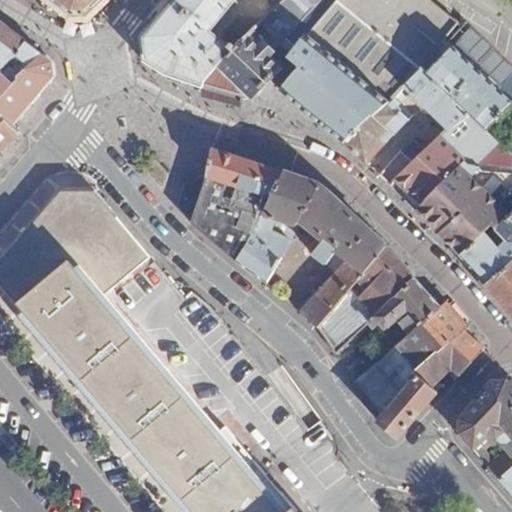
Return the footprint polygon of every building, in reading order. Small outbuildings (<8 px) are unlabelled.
[(83,16),(98,0),(53,0),(73,15),(83,16)] [(207,80),(220,67),(233,50),(211,34),(237,0),(174,0),(143,40),(146,63),(163,76),(203,91),(207,80)] [(220,67),(252,98),(266,82),(278,69),(267,58),(271,54),(266,48),(273,40),(279,41),(286,38),(296,46),(305,36),(331,4),(334,0),(281,0),(233,50),(220,67)] [(308,116),(344,145),(391,105),(405,91),(437,53),(415,34),(379,69),(383,74),(377,82),(364,70),(357,77),(350,69),(377,27),(399,0),(334,0),(331,4),(357,27),(337,61),(305,36),(296,46),(286,59),(297,70),(279,91),(308,116)] [(0,70),(25,43),(0,24),(0,70)] [(41,55),(25,43),(0,70),(0,71),(15,85),(20,76),(41,55)] [(445,43),(437,53),(405,91),(446,130),(469,118),(485,132),(510,106),(452,50),(445,43)] [(52,63),(41,55),(20,76),(15,85),(0,71),(0,90),(1,92),(0,92),(0,114),(11,125),(53,78),(52,63)] [(252,98),(220,67),(207,80),(203,91),(247,103),(252,98)] [(344,145),(365,163),(407,120),(391,105),(344,145)] [(17,133),(11,125),(0,114),(0,148),(5,144),(17,133)] [(390,186),(414,211),(463,165),(471,167),(478,169),(511,171),(511,158),(485,132),(469,118),(446,130),(410,166),(390,186)] [(244,161),(213,150),(205,176),(191,225),(236,260),(245,249),(237,245),(247,213),(225,205),(220,216),(212,213),(226,185),(236,188),(244,161)] [(378,176),(390,186),(410,166),(399,155),(378,176)] [(283,175),(244,161),(236,188),(250,193),(246,204),(228,199),(225,205),(247,213),(237,245),(245,249),(254,237),(283,175)] [(414,211),(459,256),(491,226),(496,229),(508,217),(498,206),(486,194),(483,197),(462,176),(471,167),(463,165),(414,211)] [(315,185),(283,175),(254,237),(245,249),(236,260),(234,263),(265,283),(300,223),(317,237),(306,249),(311,254),(310,255),(324,266),(329,259),(340,268),(315,298),(312,295),(297,308),(315,328),(383,246),(315,185)] [(67,191),(64,188),(26,231),(0,260),(0,285),(21,310),(73,265),(99,298),(147,257),(112,215),(92,189),(67,191)] [(459,256),(484,285),(511,258),(511,193),(498,206),(508,217),(496,229),(491,226),(459,256)] [(315,328),(334,354),(366,323),(411,279),(383,246),(315,328)] [(511,318),(511,258),(484,285),(511,318)] [(295,511),(225,428),(215,436),(99,298),(73,265),(21,310),(51,345),(64,360),(172,488),(192,511),(295,511)] [(438,309),(411,279),(366,323),(371,328),(377,322),(383,328),(394,317),(409,335),(438,309)] [(444,305),(438,309),(409,335),(394,348),(398,354),(381,369),(377,363),(355,382),(380,417),(414,378),(412,374),(461,331),(464,328),(444,305)] [(457,376),(480,349),(461,331),(412,374),(414,378),(433,393),(439,387),(434,383),(448,370),(457,376)] [(397,437),(433,393),(414,378),(380,417),(377,421),(397,437)] [(489,380),(459,418),(458,435),(472,451),(486,437),(495,437),(506,450),(487,468),(499,481),(511,468),(511,387),(505,380),(489,380)] [(511,468),(499,481),(511,495),(511,494),(511,468)]
